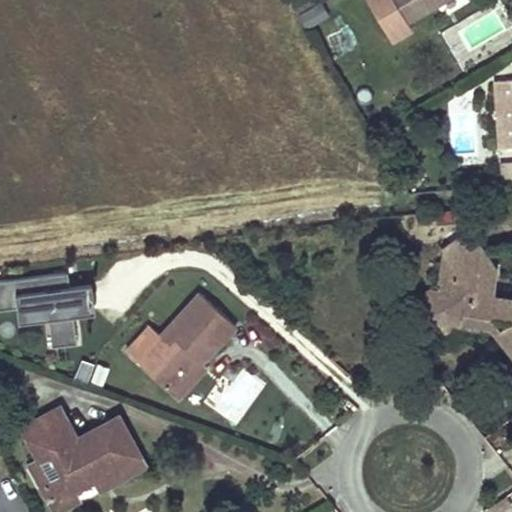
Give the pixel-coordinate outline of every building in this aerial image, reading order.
[(322,0),(301,12),(309,25),(330,13),(322,0)] [(393,0),(408,24),(449,0),(393,0)] [(511,161),(496,162),(497,182),(511,181),(511,161)] [(446,244),(443,264),(474,268),(478,252),(483,252),(467,230),(446,244)] [(432,281),(431,286),(438,287),(450,289),(447,304),(437,311),(449,328),(465,317),(489,320),(491,313),(511,316),(496,327),(511,348),(511,300),(492,297),(496,270),(483,252),(478,252),(474,268),(443,264),(440,282),(432,281)] [(69,284),(67,271),(0,280),(0,309),(17,307),(47,303),(48,316),(52,345),(77,342),(73,313),(69,284)] [(95,310),(91,281),(69,284),(73,313),(95,310)] [(431,286),(423,293),(437,311),(447,304),(450,289),(438,287),(431,286)] [(202,361),(236,324),(200,291),(160,334),(150,325),(127,350),(179,397),(200,372),(189,363),(196,355),(202,361)] [(48,316),(47,303),(17,307),(19,320),(48,316)] [(207,365),(202,361),(196,355),(189,363),(200,372),(207,365)] [(99,363),(83,358),(76,377),(93,383),(99,363)] [(72,489),(94,477),(101,473),(105,477),(121,469),(124,474),(143,463),(117,416),(75,438),(59,407),(21,427),(37,458),(29,463),(53,508),(76,497),(72,489)] [(101,473),(94,477),(99,487),(124,474),(121,469),(105,477),(101,473)] [(505,495),(489,507),(492,511),(498,511),(511,504),(505,495)]
